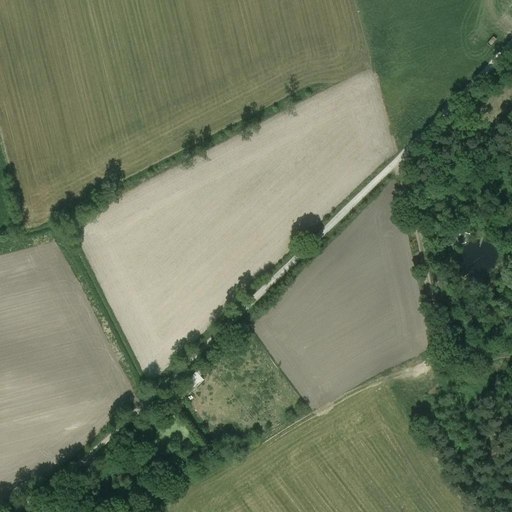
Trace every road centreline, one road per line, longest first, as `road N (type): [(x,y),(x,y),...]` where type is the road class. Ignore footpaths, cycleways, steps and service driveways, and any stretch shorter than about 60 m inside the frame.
road 1 (track): [(511,44),(63,478),(8,511)]
road 2 (track): [(397,162),(443,343)]
